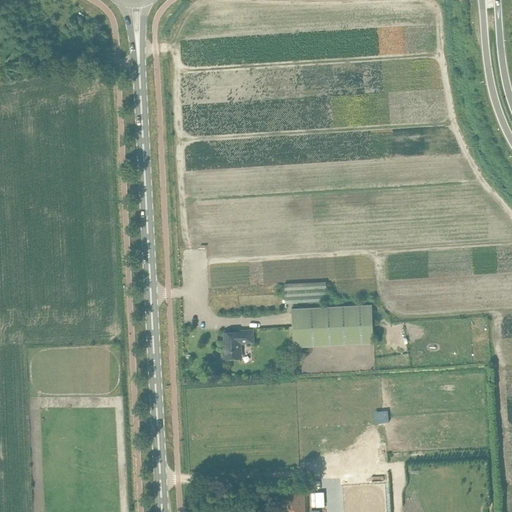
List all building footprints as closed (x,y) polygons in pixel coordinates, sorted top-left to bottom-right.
[(326,281),(294,283),(285,284),(286,303),(327,301),(326,281)] [(372,304),(302,308),(292,308),(294,347),(374,343),(372,304)] [(254,343),(253,330),(240,331),(240,332),(224,333),(225,346),(223,346),(224,359),(240,358),(239,349),(241,349),(241,343),(254,343)] [(326,407),(328,455),(466,447),(463,399),(326,407)] [(303,511),(303,491),(282,491),(282,511),(303,511)] [(319,504),(319,511),(330,511),(330,493),(324,493),(324,504),(319,504)]
